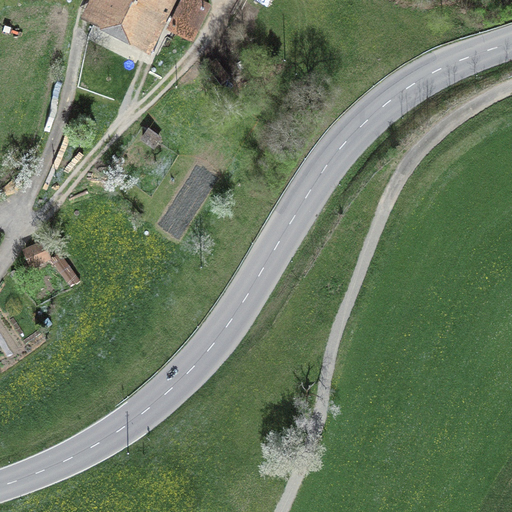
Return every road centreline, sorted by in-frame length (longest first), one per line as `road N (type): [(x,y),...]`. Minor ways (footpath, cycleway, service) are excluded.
road 1 (secondary): [(0,484),(80,452),(164,393),(222,331),(355,131),(434,73),(511,42)]
road 2 (track): [(278,511),(319,418),(334,339),(385,202),(428,138),(511,87)]
road 3 (track): [(24,220),(47,211),(192,55),(227,0)]
